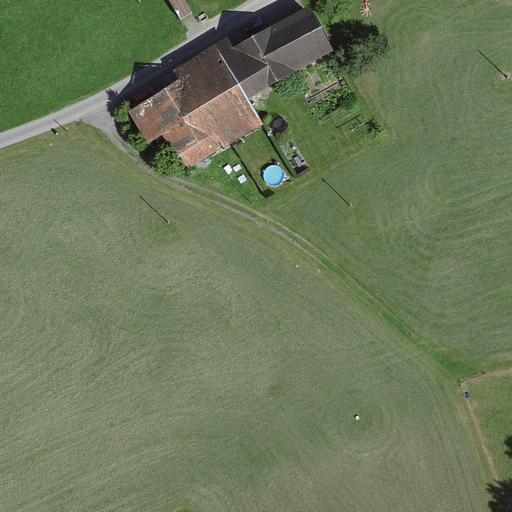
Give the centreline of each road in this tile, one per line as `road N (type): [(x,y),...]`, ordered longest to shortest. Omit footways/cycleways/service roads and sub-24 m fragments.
road 1 (track): [(511,395),(438,356),(313,250),(161,175),(126,148),(94,106)]
road 2 (track): [(0,140),(115,96),(273,0)]
